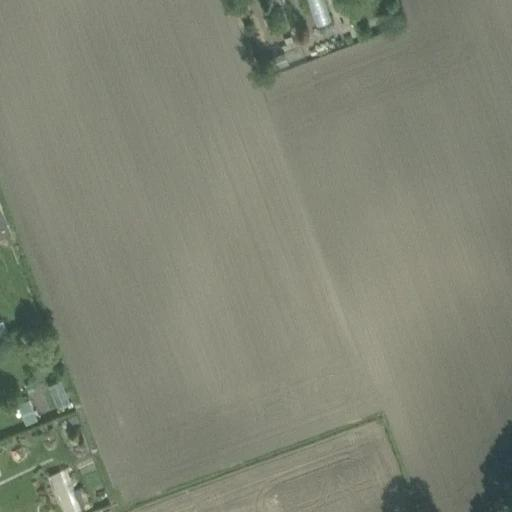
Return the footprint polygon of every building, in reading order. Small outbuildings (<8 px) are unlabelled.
[(0,210),(0,236),(12,231),(4,209),(0,210)] [(61,378),(49,383),(58,406),(70,401),(61,378)] [(29,397),(21,400),(29,420),(37,417),(29,397)] [(78,411),(69,414),(72,422),(81,419),(78,411)] [(51,473),(66,511),(70,511),(76,510),(61,469),(51,473)]
